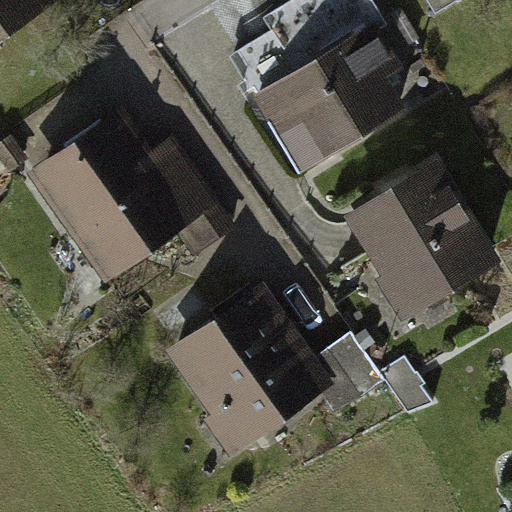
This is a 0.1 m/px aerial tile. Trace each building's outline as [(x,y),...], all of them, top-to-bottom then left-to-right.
[(0,0),(0,46),(59,6),(55,0),(0,0)] [(281,31),(244,52),(309,161),(402,107),(384,77),(396,69),(372,29),(385,22),(372,0),(295,0),(271,14),(281,31)] [(150,118),(56,184),(142,307),(236,241),(150,118)] [(511,256),(463,165),(365,218),(426,331),(511,284),(511,256)] [(290,301),(192,363),(252,460),(351,398),(290,301)]
